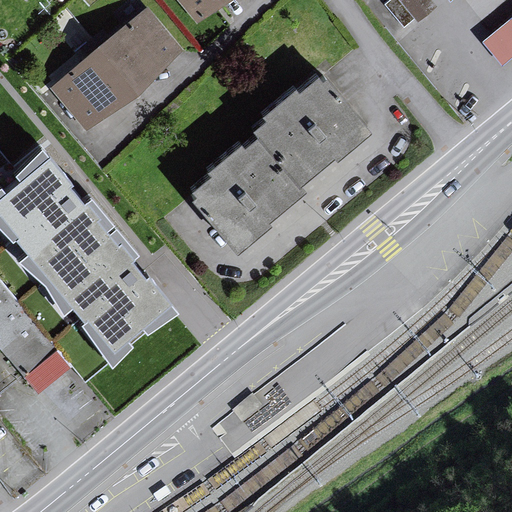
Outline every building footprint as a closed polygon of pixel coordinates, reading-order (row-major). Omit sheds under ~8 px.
[(182,0),(200,20),(215,7),(223,0),(182,0)] [(392,0),(387,4),(405,26),(415,17),(418,21),(436,7),(430,0),(392,0)] [(149,11),(55,88),(88,128),(105,113),(166,63),(182,51),(149,11)] [(511,19),(486,42),(504,63),(511,56),(511,19)] [(258,135),(300,183),(332,158),(335,156),(338,159),(372,131),(327,76),(322,80),(318,74),(298,90),(295,86),(261,113),(266,119),(253,129),(258,135)] [(300,183),(258,135),(243,146),(240,142),(207,169),(211,173),(192,189),(197,196),(193,199),(236,251),(273,222),(270,218),(272,217),(306,190),(300,183)] [(77,190),(41,148),(17,169),(0,183),(0,208),(18,230),(11,236),(108,349),(165,300),(169,297),(138,261),(77,190)] [(172,309),(165,300),(108,349),(11,236),(18,230),(0,208),(0,183),(17,169),(0,149),(0,278),(84,381),(172,309)] [(70,364),(0,282),(0,342),(34,382),(41,390),(70,364)]
